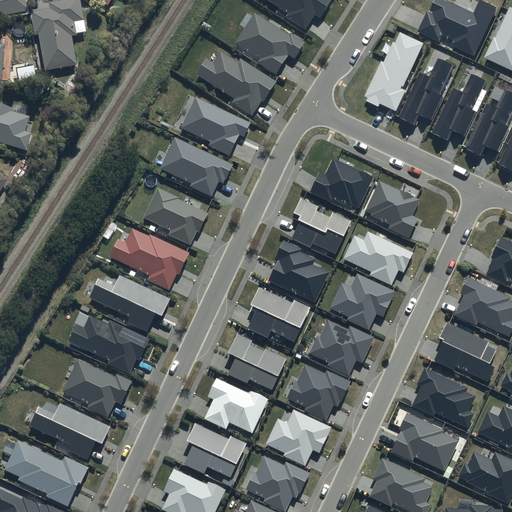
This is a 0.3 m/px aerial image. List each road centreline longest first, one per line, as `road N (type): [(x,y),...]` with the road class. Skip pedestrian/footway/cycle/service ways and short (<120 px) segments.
road 1 (residential): [(113,511),(309,106)]
road 2 (residential): [(479,187),(328,511)]
road 3 (residential): [(309,106),(479,187)]
road 4 (residential): [(309,106),(381,0)]
